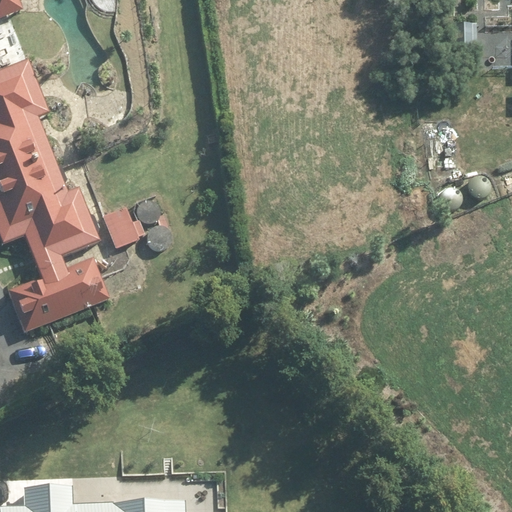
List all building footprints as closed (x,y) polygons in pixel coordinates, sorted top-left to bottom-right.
[(0,0),(0,20),(16,16),(11,0),(0,0)] [(472,55),(471,29),(447,30),(448,56),(472,55)] [(0,296),(0,297),(16,340),(108,305),(90,260),(60,271),(56,260),(93,246),(73,193),(60,198),(31,123),(43,119),(22,64),(0,72),(0,249),(16,243),(32,284),(0,296)] [(511,80),(495,81),(495,106),(511,106),(511,80)] [(98,220),(112,255),(136,245),(135,242),(142,240),(135,223),(128,226),(122,211),(98,220)] [(179,511),(180,506),(129,508),(67,509),(67,493),(36,494),(16,495),(16,511),(179,511)]
